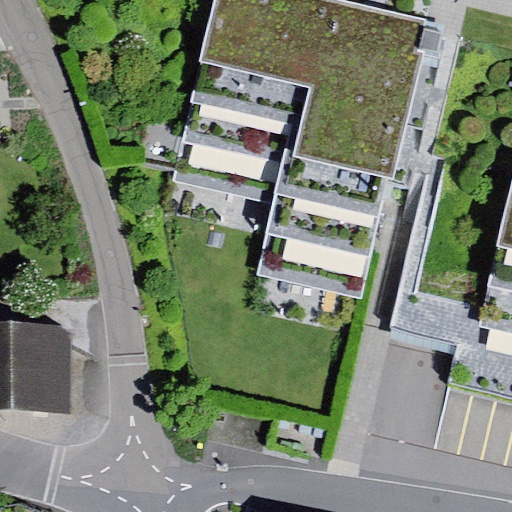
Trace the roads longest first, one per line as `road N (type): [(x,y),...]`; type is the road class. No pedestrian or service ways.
road 1 (residential): [(8,0),(70,126),(115,263),(154,485)]
road 2 (residential): [(154,485),(298,487),(430,511)]
road 3 (residential): [(0,461),(154,485)]
